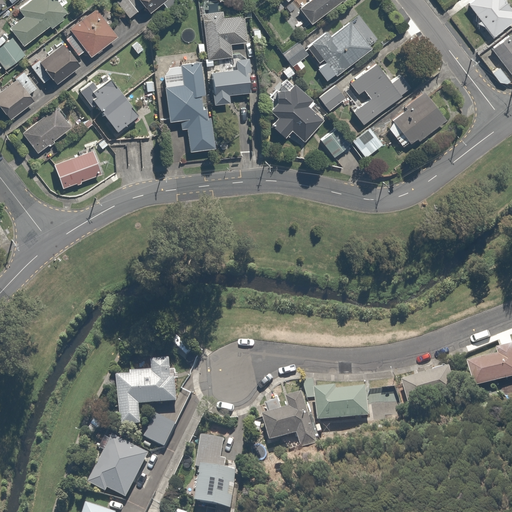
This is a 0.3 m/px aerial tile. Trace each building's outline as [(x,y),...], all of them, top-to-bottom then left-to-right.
[(66,0),(29,0),(18,9),(21,13),(5,25),(18,42),(62,10),(59,5),(66,0)] [(179,5),(176,0),(134,0),(144,13),(158,2),(167,14),(179,5)] [(305,0),(293,9),(306,26),(338,0),(305,0)] [(511,17),(511,13),(501,0),(465,0),(462,2),(488,36),(511,17)] [(65,27),(71,34),(64,39),(76,55),(83,50),(88,56),(117,33),(94,4),(65,27)] [(232,43),(247,43),(246,8),(203,9),(204,58),(233,57),(232,43)] [(322,32),(304,46),(318,65),(314,69),(323,81),(370,44),(349,17),(325,36),(322,32)] [(487,49),(499,64),(491,70),(500,82),(508,76),(511,79),(511,78),(511,31),(511,30),(487,49)] [(144,45),(137,36),(125,45),(132,54),(144,45)] [(0,68),(21,54),(10,38),(0,44),(0,68)] [(304,54),(289,38),(276,51),(289,65),(291,67),(304,54)] [(78,62),(62,42),(35,65),(51,85),(78,62)] [(176,62),(178,80),(167,81),(167,84),(163,85),(168,121),(175,120),(177,130),(183,129),(186,154),(212,152),(202,59),(176,62)] [(374,61),(347,80),(357,93),(362,90),(367,98),(349,110),(359,124),(399,96),(374,61)] [(289,66),(288,64),(279,71),(286,79),(294,72),(289,66)] [(228,103),(227,92),(246,91),(244,68),(210,70),(212,94),(212,104),(228,103)] [(140,115),(103,69),(77,91),(113,136),(140,115)] [(31,99),(13,77),(0,87),(0,109),(6,118),(31,99)] [(153,77),(141,78),(141,90),(154,89),(153,77)] [(347,95),(335,79),(314,95),(326,111),(347,95)] [(267,111),(276,119),(271,124),(282,133),(286,127),(302,140),(320,117),(305,104),(309,99),(290,83),(286,88),(279,83),(267,98),(274,103),(267,111)] [(385,112),(390,119),(384,124),(400,146),(406,141),(409,146),(443,122),(419,89),(385,112)] [(71,124),(54,104),(21,132),(38,152),(71,124)] [(386,144),(370,125),(349,141),(365,161),(386,144)] [(99,174),(89,148),(49,162),(59,189),(99,174)] [(511,346),(498,351),(499,355),(469,364),(476,388),(511,377),(511,346)] [(154,369),(139,369),(118,370),(120,424),(141,423),(140,401),(175,400),(174,356),(154,356),(154,369)] [(448,368),(433,372),(431,366),(422,369),(424,375),(400,381),(410,417),(458,403),(448,368)] [(361,421),(359,387),(314,390),(317,425),(361,421)] [(278,397),(263,401),(268,414),(262,416),(274,454),(317,440),(300,389),(285,394),(289,407),(282,409),(278,397)] [(393,414),(392,390),(369,392),(370,415),(393,414)] [(176,425),(157,414),(144,436),(164,447),(176,425)] [(88,483),(107,492),(109,489),(125,496),(148,449),(112,432),(88,483)] [(199,432),(193,465),(200,466),(194,502),(231,509),(243,440),(199,432)] [(83,511),(118,511),(89,500),(83,511)]
